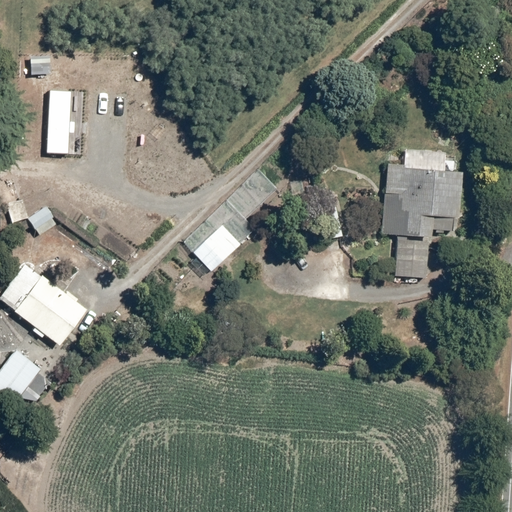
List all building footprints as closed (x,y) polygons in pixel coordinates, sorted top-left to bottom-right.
[(380,232),(396,234),(392,276),(424,279),(427,237),(431,237),(431,228),(456,231),(462,170),(442,168),(443,151),(405,148),(404,164),(386,163),(380,232)] [(276,188),(257,168),(182,240),(211,270),(256,228),(245,217),(276,188)] [(21,197),(4,202),(10,222),(26,218),(21,197)] [(345,204),(326,203),(324,237),(343,238),(345,204)] [(58,222),(46,204),(27,216),(39,234),(58,222)] [(87,307),(36,270),(24,261),(0,294),(0,299),(11,307),(60,344),(87,307)] [(41,365),(16,347),(0,367),(0,394),(12,404),(41,365)]
